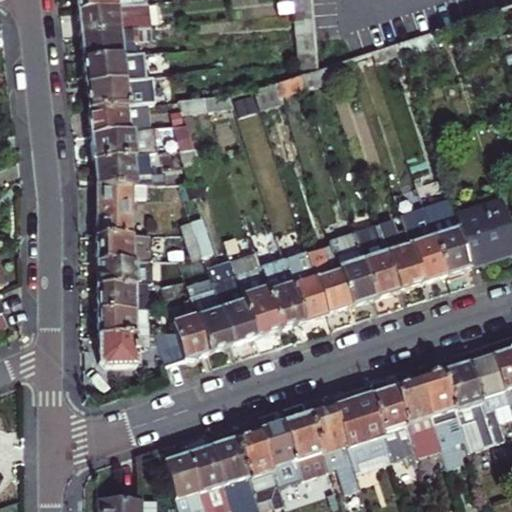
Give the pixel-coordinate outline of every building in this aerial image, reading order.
[(130,0),(74,0),(75,5),(76,15),(128,9),(145,7),(144,2),(131,3),(130,0)] [(310,15),(308,0),(291,0),(293,17),(310,15)] [(146,21),(145,7),(128,9),(129,21),(135,21),(135,22),(146,21)] [(129,21),(128,9),(76,15),(77,29),(78,40),(147,32),(146,21),(135,22),(135,21),(129,21)] [(511,9),(490,16),(494,29),(511,22),(511,9)] [(312,39),(310,15),(293,17),(295,41),(312,39)] [(153,32),(147,32),(78,40),(80,53),(81,64),(135,59),(133,40),(137,40),(138,44),(154,42),(153,32)] [(398,59),(438,46),(434,34),(394,47),(398,59)] [(314,63),(312,39),(295,41),(298,65),(300,65),(314,63)] [(149,57),(135,59),(81,64),(83,78),(84,89),(151,82),(167,80),(166,71),(150,73),(149,57)] [(314,63),(300,65),(301,76),(315,72),(314,63)] [(326,82),(345,76),(341,63),(322,70),(326,82)] [(299,77),(303,90),(326,82),(322,70),(315,72),(301,76),(299,77)] [(274,85),(278,97),(303,90),(299,77),(274,85)] [(154,106),(151,82),(84,89),(85,104),(86,114),(145,107),(154,106)] [(274,85),(251,92),(257,112),(281,104),(278,97),(274,85)] [(253,107),(250,97),(235,101),(238,112),(253,107)] [(227,99),(202,101),(206,113),(231,110),(227,99)] [(202,101),(176,104),(180,115),(206,113),(202,101)] [(145,107),(86,114),(88,130),(89,138),(147,133),(145,107)] [(181,127),(178,115),(170,117),(173,129),(181,127)] [(180,154),(192,153),(185,129),(172,130),(180,154)] [(152,132),(147,133),(89,138),(90,151),(92,162),(147,157),(154,156),(152,132)] [(202,182),(192,153),(180,154),(189,183),(200,182),(202,182)] [(147,157),(92,162),(93,176),(94,189),(142,186),(163,185),(162,175),(149,176),(147,157)] [(203,192),(200,182),(177,190),(181,200),(203,192)] [(127,200),(142,200),(142,186),(94,189),(95,220),(95,238),(129,237),(127,200)] [(445,203),(422,211),(444,279),(455,275),(468,271),(451,219),(448,212),(445,203)] [(511,256),(511,242),(499,203),(451,219),(468,271),(501,260),(511,256)] [(415,213),(398,220),(420,286),(430,283),(444,279),(422,211),(415,213)] [(199,220),(189,223),(192,234),(201,259),(212,256),(199,220)] [(398,220),(374,228),(396,294),(408,290),(420,286),(398,220)] [(189,223),(178,227),(180,234),(192,234),(189,223)] [(351,236),(372,302),(386,298),(396,294),(374,228),(351,236)] [(190,263),(201,259),(192,234),(180,234),(190,263)] [(130,237),(131,263),(141,263),(140,236),(130,237)] [(328,248),(332,260),(349,310),(359,306),(372,302),(351,236),(327,244),(328,248)] [(129,237),(95,238),(95,250),(95,263),(125,263),(131,263),(130,237),(129,237)] [(277,251),(281,264),(305,256),(301,244),(277,251)] [(332,260),(328,248),(321,251),(325,263),(332,260)] [(321,251),(305,256),(325,318),(338,313),(349,310),(332,260),(325,263),(321,251)] [(305,256),(281,264),(302,325),(311,322),(325,318),(305,256)] [(266,337),(277,333),(257,271),(253,259),(229,267),(253,341),(266,337)] [(125,263),(95,263),(96,275),(96,289),(125,289),(125,271),(125,263)] [(281,264),(257,271),(277,333),(290,329),(302,325),(281,264)] [(229,266),(205,273),(209,284),(230,349),(242,345),(253,341),(229,267),(229,266)] [(140,289),(140,271),(125,271),(125,289),(140,289)] [(209,284),(185,292),(192,315),(206,357),(220,352),(230,349),(209,284)] [(125,289),(96,289),(96,299),(96,313),(145,313),(144,289),(140,289),(125,289)] [(161,304),(154,304),(153,312),(164,312),(161,304)] [(96,327),(97,339),(139,338),(145,338),(145,313),(96,313),(96,327)] [(197,359),(206,357),(192,315),(176,320),(175,319),(167,322),(172,338),(153,338),(163,370),(182,364),(182,365),(184,364),(192,364),(196,361),(197,359)] [(0,338),(9,335),(2,317),(0,318),(0,338)] [(139,361),(139,338),(97,339),(97,365),(100,369),(102,372),(134,371),(134,360),(139,361)] [(511,410),(511,352),(504,355),(490,360),(507,412),(511,410)] [(479,363),(466,367),(493,449),(503,445),(496,426),(510,421),(507,412),(490,360),(479,363)] [(493,449),(466,367),(455,371),(440,376),(462,442),(466,457),(493,449)] [(462,442),(440,376),(429,379),(416,384),(440,456),(446,474),(457,470),(454,462),(457,461),(452,446),(462,442)] [(416,464),(440,456),(416,384),(406,387),(392,391),(416,464)] [(417,465),(416,464),(392,391),(383,394),(368,399),(390,467),(404,463),(406,469),(417,465)] [(351,405),(330,411),(352,477),(357,475),(354,468),(380,460),(383,470),(390,467),(368,399),(351,405)] [(352,477),(330,411),(320,415),(306,419),(319,459),(328,456),(334,474),(341,494),(347,492),(349,496),(357,493),(352,477)] [(325,477),(319,459),(306,419),(293,424),(280,428),(298,480),(299,485),(325,477)] [(257,435),(274,488),(298,480),(280,428),(268,432),(257,435)] [(246,439),(233,443),(255,509),(268,504),(270,511),(279,511),(282,511),(274,488),(257,435),(246,439)] [(255,511),(255,509),(233,443),(222,447),(209,451),(229,511),(255,511)] [(203,511),(229,511),(209,451),(200,454),(186,459),(203,511)] [(328,456),(319,459),(325,477),(334,474),(328,456)] [(203,511),(186,459),(174,463),(161,467),(174,504),(185,500),(188,511),(203,511)] [(358,478),(383,470),(380,460),(354,468),(357,475),(358,478)] [(188,511),(185,500),(174,504),(176,511),(188,511)]
